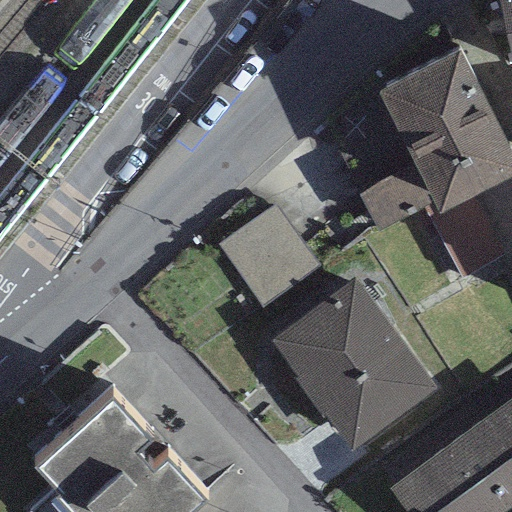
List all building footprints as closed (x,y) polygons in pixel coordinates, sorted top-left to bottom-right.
[(511,0),(503,0),(511,50),(511,0)] [(511,149),(511,135),(454,23),(374,63),(419,150),(439,188),(511,149)] [(378,220),(439,188),(419,150),(358,182),(378,220)] [(273,202),(218,243),(261,301),(317,260),(273,202)] [(355,266),(270,327),(350,438),(435,378),(355,266)] [(112,370),(32,442),(95,511),(166,511),(207,475),(112,370)] [(480,511),(511,489),(511,381),(389,471),(418,511),(480,511)]
